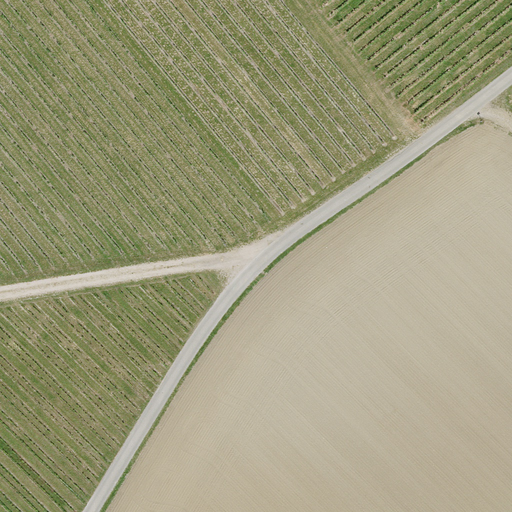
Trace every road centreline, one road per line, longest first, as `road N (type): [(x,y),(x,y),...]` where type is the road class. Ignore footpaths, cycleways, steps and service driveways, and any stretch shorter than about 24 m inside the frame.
road 1 (unclassified): [(91,511),(209,323),(270,252),(511,76)]
road 2 (track): [(0,295),(270,252)]
